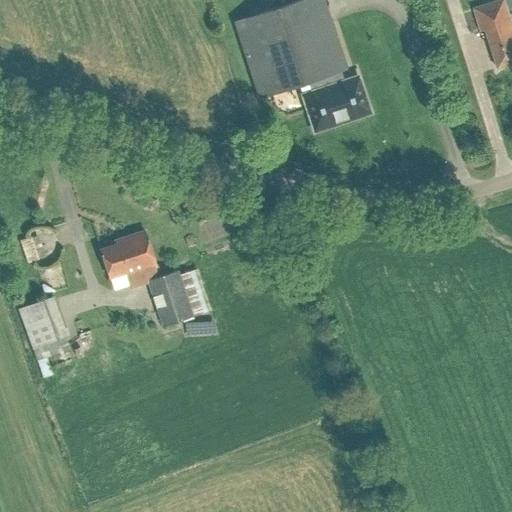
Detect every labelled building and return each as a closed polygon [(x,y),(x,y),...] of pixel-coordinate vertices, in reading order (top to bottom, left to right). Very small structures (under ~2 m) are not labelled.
[(335,73),(345,69),(322,0),(298,0),(233,21),(258,98),(307,82),(310,92),(302,95),(314,131),(369,112),(357,77),(338,83),(335,73)] [(494,69),(511,62),(511,45),(511,43),(511,42),(511,27),(503,1),(471,12),(478,31),(481,30),(494,69)] [(39,230),(47,249),(75,238),(67,219),(39,230)] [(154,278),(151,269),(156,267),(144,230),(122,238),(123,241),(100,249),(110,278),(125,273),(129,285),(145,281),(147,280),(153,278),(154,278)] [(19,242),(27,265),(38,262),(38,260),(45,258),(37,237),(30,239),(30,238),(19,242)] [(178,270),(154,278),(153,278),(147,280),(162,327),(179,322),(193,317),(194,317),(180,276),(178,270)] [(55,339),(91,324),(72,282),(37,297),(55,339)]
